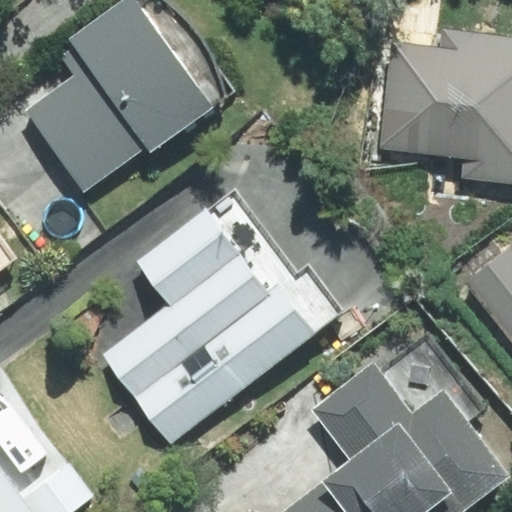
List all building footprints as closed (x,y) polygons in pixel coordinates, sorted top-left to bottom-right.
[(146,151),(204,108),(123,0),(108,0),(58,37),(67,49),(58,56),(72,76),(24,112),(83,192),(143,148),(146,151)] [(511,38),(414,27),(413,44),(388,42),(375,148),(463,157),(461,176),(511,181),(511,38)] [(180,435),(307,335),(269,287),(261,294),(196,211),(147,252),(179,294),(112,346),(180,435)] [(511,254),(503,244),(457,281),(511,348),(511,254)] [(455,511),(499,477),(430,392),(402,413),(364,365),(305,412),(341,457),(306,484),(308,489),(278,511),(455,511)] [(64,466),(15,400),(0,412),(0,511),(29,511),(20,498),(64,466)]
